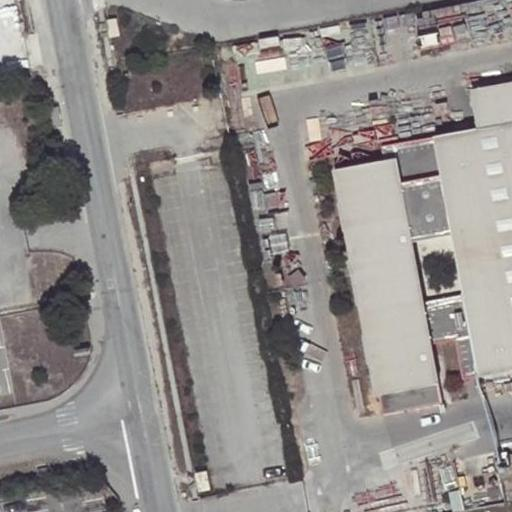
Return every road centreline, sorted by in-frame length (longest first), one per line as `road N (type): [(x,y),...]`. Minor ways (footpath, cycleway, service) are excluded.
road 1 (unclassified): [(62,0),(139,411)]
road 2 (unclassified): [(139,411),(0,440)]
